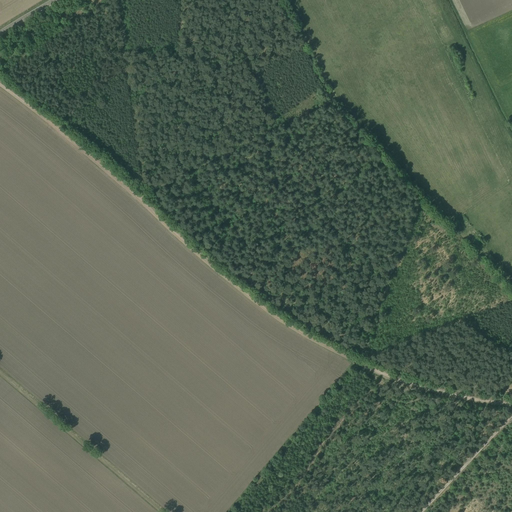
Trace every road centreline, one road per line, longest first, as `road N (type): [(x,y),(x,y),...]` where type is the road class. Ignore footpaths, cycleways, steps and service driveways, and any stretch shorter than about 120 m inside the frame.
road 1 (track): [(511,405),(451,396),(362,366),(283,323),(0,85)]
road 2 (track): [(421,511),(511,417)]
